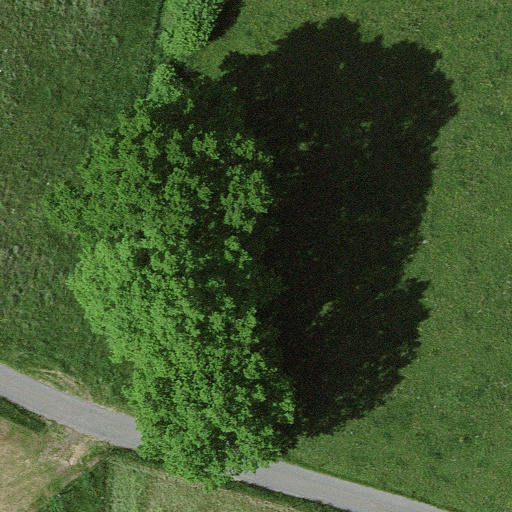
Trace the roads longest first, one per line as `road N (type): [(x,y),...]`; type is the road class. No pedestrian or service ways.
road 1 (track): [(197,454),(147,347),(114,162),(153,0)]
road 2 (unclassified): [(0,380),(197,454),(396,511)]
